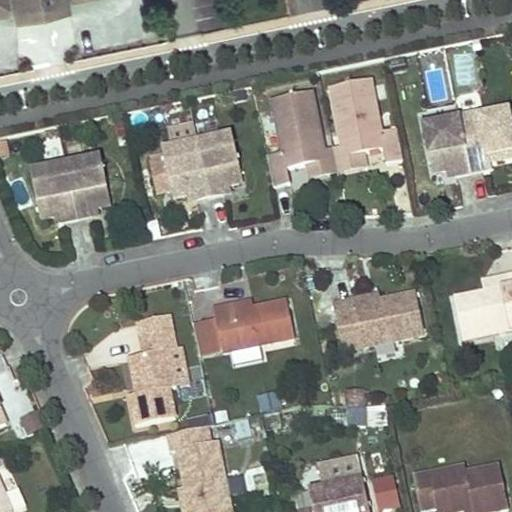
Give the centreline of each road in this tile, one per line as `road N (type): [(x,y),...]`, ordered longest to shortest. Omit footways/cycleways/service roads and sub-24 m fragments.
road 1 (residential): [(17,297),(274,242),(384,246),(511,223)]
road 2 (residential): [(447,0),(0,92)]
road 3 (residential): [(17,297),(120,511)]
